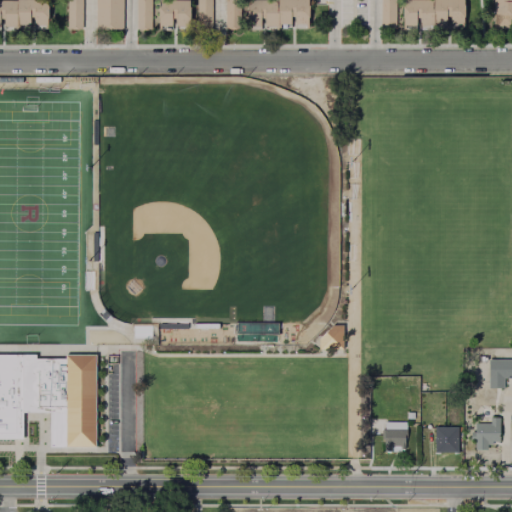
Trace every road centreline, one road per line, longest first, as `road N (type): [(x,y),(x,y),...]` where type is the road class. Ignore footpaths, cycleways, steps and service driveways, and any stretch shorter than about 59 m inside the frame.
road 1 (residential): [(0,65),(511,64)]
road 2 (residential): [(0,486),(511,486)]
